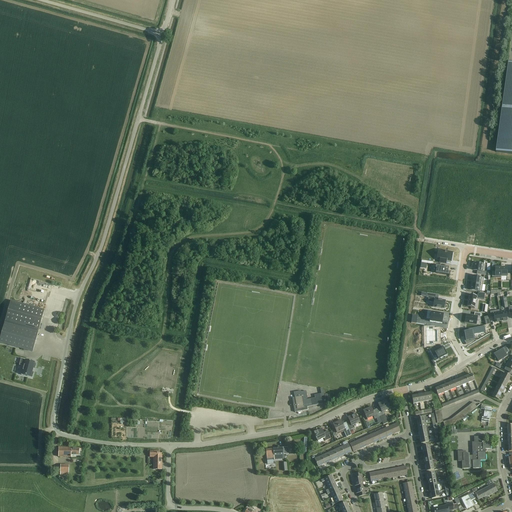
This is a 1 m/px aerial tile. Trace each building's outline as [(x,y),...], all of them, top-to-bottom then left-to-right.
[(511,62),(509,62),(496,152),(511,154),(511,62)] [(436,259),(437,259),(436,262),(446,264),(447,261),(451,262),(453,252),(447,251),(445,251),(438,250),(437,259),(436,259)] [(474,263),(473,270),(477,271),(476,274),(486,276),(486,272),(484,272),(485,265),(479,264),(479,263),(476,263),(474,263)] [(435,265),(435,268),(436,269),(437,269),(436,274),(449,276),(450,272),(447,272),(448,267),(435,265)] [(495,272),(491,272),(491,278),(501,278),(501,277),(501,267),(497,267),(497,268),(495,268),(495,272)] [(504,267),(501,267),(501,277),(506,277),(507,281),(510,281),(510,274),(507,274),(507,268),(504,268),(504,267)] [(472,276),(471,283),(482,285),(483,278),(472,276)] [(434,292),(447,294),(447,290),(448,291),(449,284),(438,282),(437,289),(434,288),(434,292)] [(471,283),(470,290),(481,292),(482,285),(471,283)] [(427,293),(426,298),(428,298),(428,302),(436,304),(435,308),(444,309),(445,301),(438,299),(438,295),(427,293)] [(469,295),(467,307),(474,308),(476,298),(484,300),(485,294),(477,293),(476,296),(469,295)] [(0,342),(33,352),(44,310),(11,301),(0,339),(0,342)] [(499,310),(490,312),(491,318),(494,317),(495,322),(501,321),(499,312),(499,310)] [(441,324),(443,314),(431,312),(429,322),(441,324)] [(466,315),(465,323),(476,324),(477,317),(480,317),(480,314),(474,313),(474,316),(466,315)] [(485,326),(464,330),(466,341),(474,339),(473,334),(486,332),(485,326)] [(426,337),(438,337),(438,331),(432,331),(432,328),(426,328),(426,337)] [(439,343),(438,337),(426,337),(427,346),(433,346),(433,343),(439,343)] [(442,346),(430,352),(435,361),(447,355),(442,346)] [(508,350),(506,347),(494,354),(499,362),(508,356),(506,354),(509,352),(508,350)] [(25,360),(23,366),(21,374),(22,374),(22,375),(24,376),(25,375),(31,377),(35,363),(25,360)] [(504,373),(501,379),(507,382),(510,376),(504,373)] [(474,381),(472,374),(465,377),(468,383),(474,381)] [(465,377),(459,379),(462,386),(468,383),(465,377)] [(462,386),(459,379),(453,382),(456,388),(462,386)] [(507,382),(501,379),(498,385),(504,388),(507,382)] [(456,388),(453,382),(447,384),(450,390),(456,388)] [(450,390),(447,384),(441,387),(444,393),(450,390)] [(504,388),(498,385),(495,391),(501,394),(504,388)] [(438,395),(444,393),(441,387),(435,389),(438,395)] [(323,405),(323,404),(321,394),(314,395),(315,399),(307,400),(306,399),(307,399),(306,391),(301,392),(301,391),(294,392),(295,398),(296,404),(293,404),(295,413),(308,410),(314,409),(313,406),(323,405)] [(492,397),(498,400),(501,394),(495,391),(492,397)] [(377,411),(380,417),(383,425),(388,423),(383,412),(390,409),(386,400),(378,404),(380,409),(377,411)] [(481,406),(481,409),(485,410),(483,418),(482,417),(481,422),(489,423),(490,417),(491,417),(492,411),(491,411),(491,408),(484,407),(481,406)] [(380,417),(377,411),(374,412),(371,407),(363,411),(367,419),(373,416),(374,419),(380,417)] [(350,423),(347,425),(349,430),(354,428),(353,425),(359,422),(356,414),(347,417),(350,423)] [(351,435),(349,430),(347,425),(343,426),(341,420),(333,424),(336,433),(343,430),(346,438),(351,435)] [(400,432),(396,423),(390,426),(393,434),(400,432)] [(390,426),(383,429),(387,437),(393,434),(390,426)] [(330,439),(328,433),(324,435),(322,429),(313,433),(317,441),(324,438),(325,441),(330,439)] [(387,437),(383,429),(376,432),(380,440),(387,437)] [(376,432),(370,435),(373,443),(380,440),(376,432)] [(373,443),(370,435),(363,438),(367,446),(373,443)] [(469,456),(469,453),(465,454),(465,451),(457,451),(458,459),(460,459),(460,462),(462,462),(462,469),(470,469),(470,467),(472,467),(472,469),(481,468),(480,468),(480,461),(486,460),(485,452),(484,449),(491,449),(490,441),(482,441),(482,437),(474,437),(474,442),(472,442),(472,456),(469,456)] [(363,438),(357,441),(360,449),(367,446),(363,438)] [(353,452),(354,452),(360,449),(357,441),(350,444),(353,452)] [(341,447),(345,455),(351,452),(348,444),(341,447)] [(341,447),(334,450),(338,458),(345,455),(341,447)] [(81,452),(81,449),(59,448),(58,458),(71,458),(71,456),(79,456),(79,452),(81,452)] [(283,455),(288,454),(287,448),(266,450),(267,459),(274,458),(274,460),(284,459),(283,455)] [(338,458),(334,450),(328,453),(331,461),(338,458)] [(161,470),(162,455),(158,455),(158,452),(150,452),(150,458),(156,458),(156,463),(154,463),(154,470),(161,470)] [(328,453),(321,456),(325,464),(331,461),(328,453)] [(318,467),(325,464),(321,456),(314,459),(318,467)] [(60,465),(60,475),(68,475),(69,465),(60,465)] [(406,471),(406,470),(405,467),(405,466),(398,468),(399,477),(407,475),(406,471)] [(398,468),(391,469),(392,478),(399,477),(398,468)] [(392,478),(391,469),(384,471),(385,479),(392,478)] [(384,471),(377,472),(378,481),(385,479),(384,471)] [(378,481),(377,472),(369,473),(371,482),(378,481)] [(362,479),(361,473),(354,475),(355,478),(353,478),(354,482),(365,480),(368,480),(368,478),(362,479)] [(321,480),(322,483),(322,482),(325,481),(327,485),(334,482),(332,476),(331,476),(324,479),(321,480)] [(357,489),(364,488),(363,483),(365,482),(365,480),(354,482),(355,486),(356,486),(357,489)] [(334,482),(327,485),(329,489),(326,491),(327,493),(337,488),(334,482)] [(404,492),(413,490),(411,483),(403,484),(404,492)] [(488,496),(497,491),(494,485),(475,494),(478,500),(488,494),(488,496)] [(337,488),(327,493),(327,495),(330,494),(332,498),(340,494),(337,488)] [(358,497),(365,496),(364,490),(367,490),(366,488),(364,488),(357,489),(355,490),(356,494),(358,493),(358,497)] [(413,490),(404,492),(405,499),(414,497),(413,490)] [(375,502),(384,500),(382,493),(373,495),(375,502)] [(473,506),(471,501),(476,499),(473,493),(461,499),(463,501),(462,501),(467,509),(473,506)] [(340,494),(332,498),(334,502),(331,503),(332,505),(335,504),(343,501),(340,494)] [(414,497),(405,499),(407,506),(415,504),(414,497)] [(384,500),(375,502),(376,509),(385,508),(384,500)] [(342,511),(349,508),(346,502),(339,506),(342,511)] [(437,506),(433,506),(434,509),(434,511),(448,511),(453,510),(453,508),(456,508),(456,505),(453,506),(452,503),(447,505),(447,506),(438,508),(437,506)]
